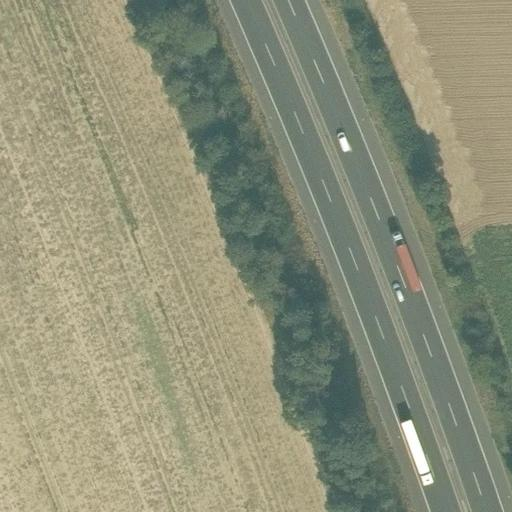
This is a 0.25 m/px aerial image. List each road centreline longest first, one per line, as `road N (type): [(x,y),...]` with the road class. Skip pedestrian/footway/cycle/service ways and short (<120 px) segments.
road 1 (motorway): [(247,0),(346,238),(445,511)]
road 2 (motorway): [(486,511),(378,215),(288,0)]
